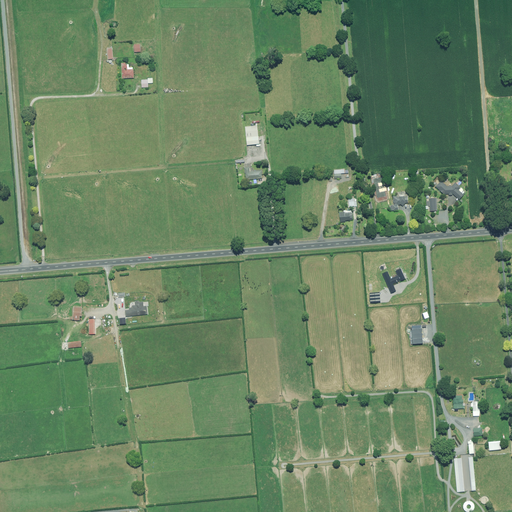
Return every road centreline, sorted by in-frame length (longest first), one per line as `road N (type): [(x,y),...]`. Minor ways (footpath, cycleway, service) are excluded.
road 1 (tertiary): [(0,271),(511,229)]
road 2 (unknown): [(26,269),(3,0)]
road 3 (unknown): [(378,240),(357,143),(343,0)]
road 4 (unknown): [(428,236),(449,449)]
